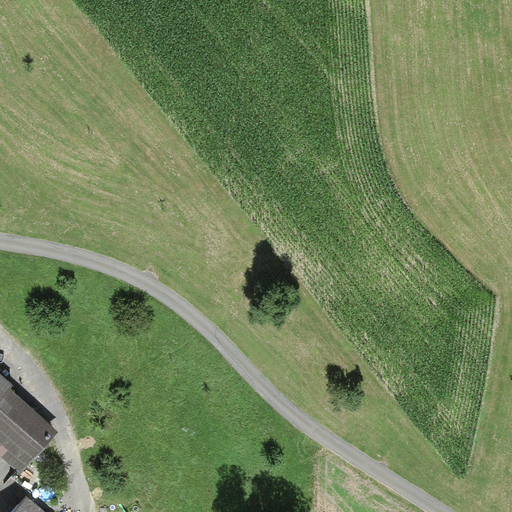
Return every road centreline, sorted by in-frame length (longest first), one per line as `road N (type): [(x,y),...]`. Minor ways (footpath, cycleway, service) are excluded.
road 1 (unclassified): [(437,511),(258,386),(191,313),(120,271),(0,245)]
road 2 (track): [(83,511),(40,386),(0,342)]
